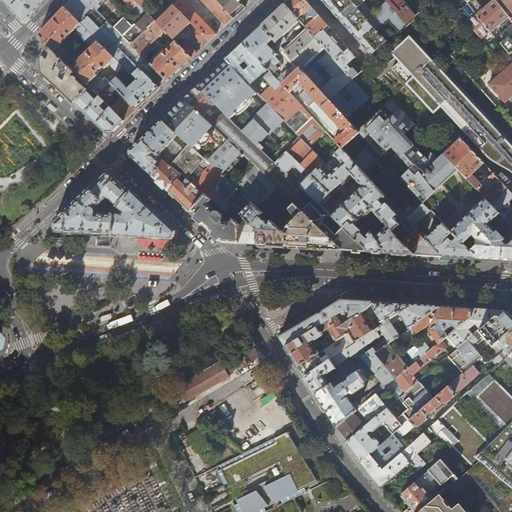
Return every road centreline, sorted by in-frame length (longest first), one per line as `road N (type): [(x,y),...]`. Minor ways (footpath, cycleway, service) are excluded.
road 1 (primary): [(511,286),(276,273),(229,281)]
road 2 (residential): [(229,281),(345,461),(388,511)]
road 3 (residential): [(270,0),(109,153)]
road 4 (primary): [(229,281),(38,357)]
road 5 (residential): [(229,281),(214,251),(109,153)]
road 6 (residential): [(109,153),(0,254)]
road 7 (residential): [(109,153),(6,52)]
